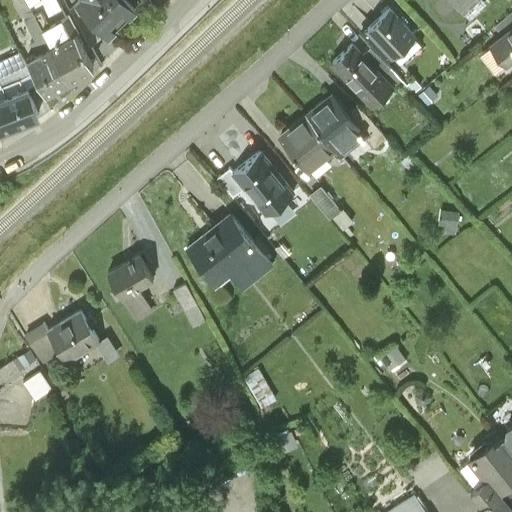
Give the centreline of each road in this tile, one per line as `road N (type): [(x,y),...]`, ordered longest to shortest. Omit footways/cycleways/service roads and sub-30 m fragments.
road 1 (residential): [(336,0),(46,267),(0,327)]
road 2 (residential): [(192,0),(61,127),(0,166)]
